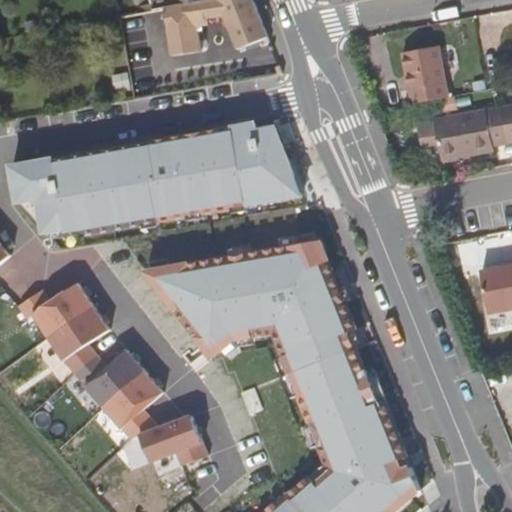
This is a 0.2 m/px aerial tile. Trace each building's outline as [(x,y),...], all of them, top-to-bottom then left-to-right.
[(266,29),(254,0),(205,0),(166,7),(169,27),(155,29),(159,51),(189,47),(185,21),(225,17),(238,49),(269,37),(266,29)] [(409,88),(447,82),(441,46),(403,52),(409,88)] [(238,92),(276,88),(275,75),(237,79),(238,92)] [(494,145),(511,142),(511,104),(436,118),(439,136),(444,160),(495,151),(494,145)] [(439,136),(436,118),(419,122),(422,139),(439,136)] [(273,120),(13,167),(20,204),(45,233),(66,231),(67,237),(303,196),(273,120)] [(285,145),(295,141),(289,124),(279,128),(285,145)] [(0,266),(12,256),(0,242),(0,266)] [(397,511),(421,491),(412,468),(402,472),(398,461),(407,458),(372,370),(366,373),(350,333),(356,331),(321,243),(145,274),(236,342),(274,334),(284,359),(299,397),(311,427),(319,447),(326,465),(330,475),(317,486),(310,479),(288,497),(286,495),(266,511),(397,511)] [(511,264),(482,270),(490,314),(511,310),(511,264)] [(35,315),(50,338),(96,307),(81,284),(52,303),(44,291),(21,307),(29,319),(35,315)] [(50,338),(77,374),(99,357),(90,345),(112,330),(96,307),(50,338)] [(77,374),(106,408),(147,372),(129,351),(109,368),(99,357),(77,374)] [(292,400),(299,397),(284,359),(277,361),(292,400)] [(142,436),(162,428),(146,410),(165,393),(147,372),(106,408),(133,439),(142,436)] [(183,466),(210,455),(193,415),(162,428),(142,436),(153,463),(178,453),(183,466)] [(312,449),(319,447),(311,427),(304,430),(312,449)] [(402,472),(412,468),(407,458),(398,461),(402,472)] [(326,465),(310,479),(317,486),(330,475),(326,465)]
